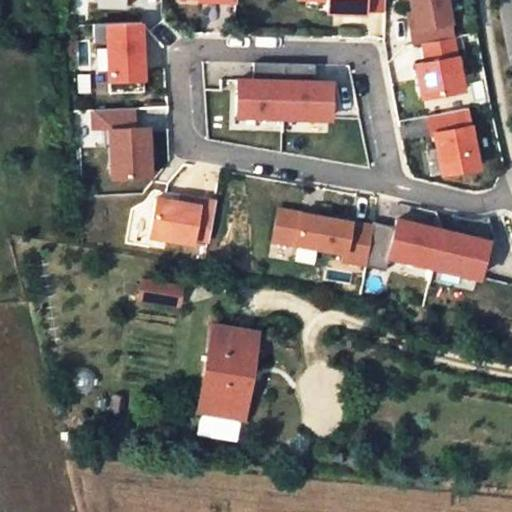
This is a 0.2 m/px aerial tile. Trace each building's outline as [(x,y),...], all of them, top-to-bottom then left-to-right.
[(448,0),(412,0),(418,26),(413,27),(416,43),(425,42),(455,36),(448,0)] [(137,22),(104,24),(104,42),(106,82),(108,82),(140,80),(137,22)] [(104,24),(93,25),(94,43),(104,42),(104,24)] [(455,36),(425,42),(429,60),(418,62),(425,96),(466,88),(455,36)] [(286,63),(255,63),(255,80),(240,80),(240,116),(285,117),(286,63)] [(316,64),(286,63),(285,117),(330,118),(331,82),(316,82),(316,64)] [(140,80),(108,82),(109,93),(140,91),(140,80)] [(469,107),(434,114),(445,172),(481,165),(469,107)] [(133,109),(92,111),(93,131),(109,130),(111,179),(149,177),(146,128),(134,129),(133,109)] [(158,194),(152,232),(194,239),(195,235),(211,238),(215,214),(197,211),(199,201),(158,194)] [(199,200),(199,201),(197,211),(215,214),(217,203),(199,200)] [(376,223),(280,207),(274,242),(311,248),(346,254),(344,261),(369,266),(376,223)] [(399,229),(376,223),(369,266),(391,269),(393,256),(482,275),(490,239),(401,220),(399,229)] [(311,248),(274,242),(273,252),(310,258),(311,248)] [(482,275),(393,256),(391,269),(479,288),(482,275)] [(184,283),(140,275),(136,295),(180,302),(184,283)] [(222,317),(220,330),(270,338),(272,325),(222,317)] [(270,338),(220,330),(209,387),(260,394),(270,338)] [(258,410),(260,394),(209,387),(206,403),(258,410)]
